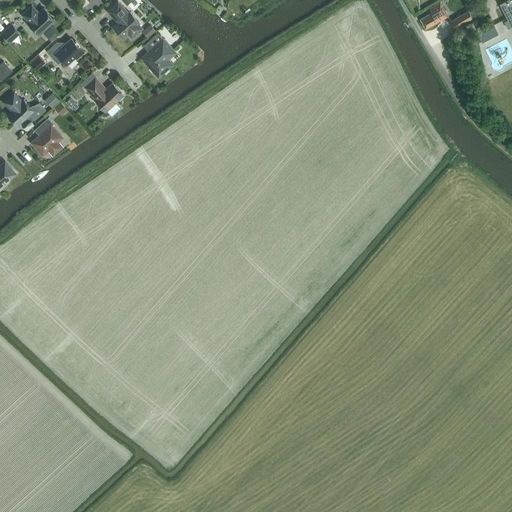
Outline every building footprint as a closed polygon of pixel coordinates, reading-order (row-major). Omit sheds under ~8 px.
[(440,3),(430,9),(432,13),(420,19),(426,28),(440,20),(439,19),(447,14),(443,7),(451,3),(449,0),(441,0),(439,1),(440,3)] [(511,0),(502,5),(508,19),(504,22),(508,29),(511,26),(511,0)] [(113,26),(123,38),(128,33),(132,38),(142,28),(138,24),(139,23),(129,12),(128,13),(118,1),(107,11),(118,22),(113,26)] [(32,5),(22,14),(29,22),(28,22),(39,34),(55,20),(44,8),(38,13),(32,5)] [(472,18),(468,12),(451,21),(455,28),(472,18)] [(12,24),(1,33),(10,42),(20,32),(12,24)] [(148,37),(155,30),(150,24),(142,31),(148,37)] [(52,26),(44,34),(51,42),(59,34),(52,26)] [(498,34),(494,27),(478,35),(482,42),(498,34)] [(172,64),(168,59),(176,52),(173,50),(157,32),(143,46),(148,52),(141,58),(158,77),(172,64)] [(57,42),(47,51),(58,63),(62,59),(67,64),(75,57),(76,59),(84,52),(71,38),(62,47),(57,42)] [(37,70),(45,62),(39,55),(30,63),(37,70)] [(0,79),(1,81),(12,71),(3,61),(0,63),(0,79)] [(96,98),(95,99),(106,111),(123,95),(112,83),(106,89),(95,77),(85,87),(96,98)] [(35,120),(46,110),(40,103),(33,110),(23,99),(22,101),(14,92),(4,102),(12,110),(7,114),(17,125),(29,114),(35,120)] [(59,100),(52,93),(44,100),(51,107),(59,100)] [(61,102),(55,108),(61,115),(67,109),(61,102)] [(56,141),(61,137),(51,126),(53,124),(48,118),(35,130),(40,135),(32,142),(43,154),(48,149),(53,154),(61,147),(56,141)] [(2,185),(15,173),(5,162),(0,166),(0,188),(3,186),(2,185)]
